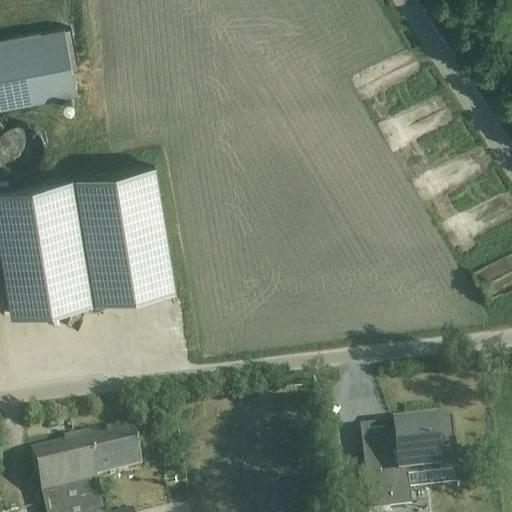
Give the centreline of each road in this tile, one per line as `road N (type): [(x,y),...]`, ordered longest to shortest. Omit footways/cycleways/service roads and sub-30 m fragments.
road 1 (unclassified): [(0,399),(511,341)]
road 2 (unclassified): [(511,165),(403,0)]
